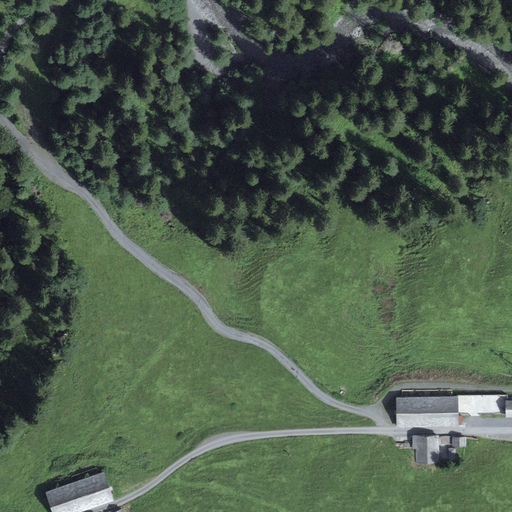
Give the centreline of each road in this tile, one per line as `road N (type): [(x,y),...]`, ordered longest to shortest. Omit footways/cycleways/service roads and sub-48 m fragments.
road 1 (track): [(382,430),(367,413),(325,399),(267,345),(223,331),(0,113)]
road 2 (unclassified): [(511,429),(231,439),(91,511)]
